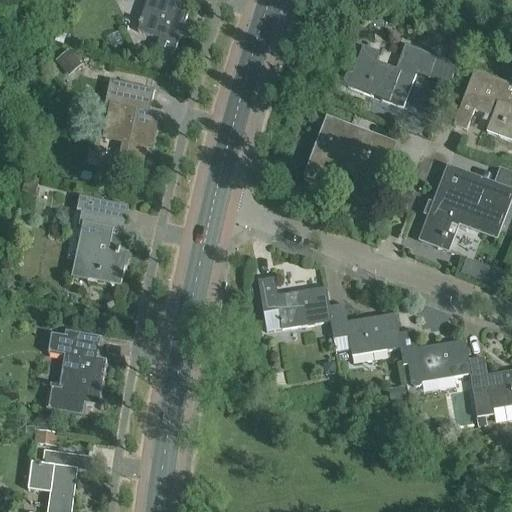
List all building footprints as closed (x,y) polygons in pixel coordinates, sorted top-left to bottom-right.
[(175,55),(189,14),(180,11),(183,0),(149,0),(138,33),(160,41),(157,49),(175,55)] [(345,80),(345,83),(345,86),(346,88),(348,90),(403,110),(416,76),(440,85),(449,63),(446,62),(405,47),(396,71),(375,64),(378,55),(363,50),(353,76),(351,76),(349,76),(347,78),(345,80)] [(446,62),(449,63),(456,66),(461,51),(452,47),(446,62)] [(55,63),(68,78),(81,67),(68,52),(55,63)] [(511,87),(475,73),(454,128),(467,133),(474,113),(493,120),(487,135),(511,144),(511,87)] [(152,104),(154,91),(110,82),(105,107),(112,108),(105,140),(126,145),(123,162),(121,162),(121,163),(142,167),(146,146),(151,147),(155,131),(146,129),(149,117),(150,118),(150,116),(146,115),(149,103),(152,104)] [(329,124),(308,179),(332,188),(337,174),(357,181),(352,195),(372,203),(392,149),(329,124)] [(120,167),(117,181),(128,183),(131,170),(120,167)] [(511,194),(448,170),(421,243),(449,254),(459,228),(496,242),(511,199),(511,194)] [(27,179),(22,194),(36,198),(40,183),(27,179)] [(127,271),(130,256),(120,254),(120,252),(118,251),(120,240),(113,238),(119,207),(80,199),(77,212),(82,213),(79,228),(82,229),(73,276),(89,279),(88,283),(121,290),(125,271),(127,271)] [(495,271),(489,286),(498,290),(504,275),(495,271)] [(271,333),(331,323),(332,323),(330,310),(327,290),(278,299),(275,281),(260,283),(259,283),(266,334),(271,333)] [(350,351),(352,359),(401,351),(399,336),(397,317),(348,325),(345,308),(330,310),(332,323),(331,323),(333,339),(336,339),(339,353),(350,351)] [(404,367),(408,366),(411,385),(412,384),(413,386),(413,387),(414,388),(415,389),(417,389),(418,389),(419,389),(420,388),(421,387),(421,386),(470,377),(471,377),(468,363),(469,363),(466,344),(418,351),(415,334),(399,336),(401,351),(404,367)] [(47,413),(83,419),(85,407),(99,409),(107,363),(97,361),(100,342),(102,342),(102,341),(69,335),(68,340),(52,337),(49,354),(65,357),(60,389),(51,388),(47,413)] [(491,411),(511,408),(511,374),(487,378),(484,361),(469,363),(468,363),(471,377),(470,377),(477,419),(492,417),(491,411)] [(335,364),(323,366),(325,378),(337,376),(335,364)] [(406,389),(389,391),(391,404),(407,402),(406,389)] [(36,432),(50,434),(52,420),(38,417),(36,432)] [(49,449),(51,436),(36,435),(35,447),(49,449)] [(91,460),(44,454),(42,467),(31,465),(28,493),(50,496),(48,511),(72,511),(78,473),(90,474),(91,460)]
